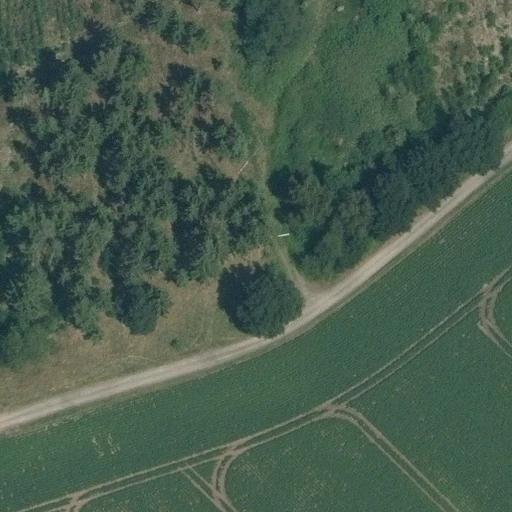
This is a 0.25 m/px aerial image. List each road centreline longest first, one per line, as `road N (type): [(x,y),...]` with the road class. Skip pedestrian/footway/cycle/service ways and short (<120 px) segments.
road 1 (track): [(0,426),(291,324),(511,150)]
road 2 (track): [(342,290),(313,289),(290,274),(271,239),(262,169),(271,116),(314,0)]
